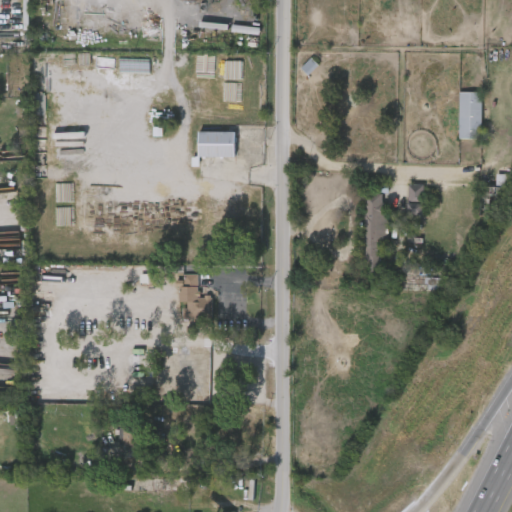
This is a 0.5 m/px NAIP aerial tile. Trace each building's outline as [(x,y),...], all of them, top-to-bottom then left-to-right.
[(301,70),(310,59),(317,65),(308,75),(301,70)] [(459,140),(459,93),(481,93),(481,140),(459,140)] [(445,147),(467,148),(468,102),(446,101),(445,147)] [(236,132),(236,157),(199,157),(199,132),(236,132)] [(222,141),(186,141),(185,166),(221,166),(222,141)] [(506,186),(506,216),(478,216),(478,186),(506,186)] [(410,194),(395,193),(394,223),(409,223),(410,194)] [(362,277),(361,194),(385,194),(386,276),(362,277)] [(369,203),(349,202),(348,280),(372,280),(373,212),(369,212),(369,203)] [(430,287),(414,286),(414,299),(430,299),(430,287)] [(180,303),(180,287),(199,287),(199,301),(209,301),(209,320),(185,320),(185,303),(180,303)] [(196,403),(196,385),(192,385),(191,353),(170,354),(171,403),(196,403)] [(185,358),(207,358),(207,394),(185,394),(185,358)] [(106,436),(106,453),(124,453),(124,436),(106,436)]
